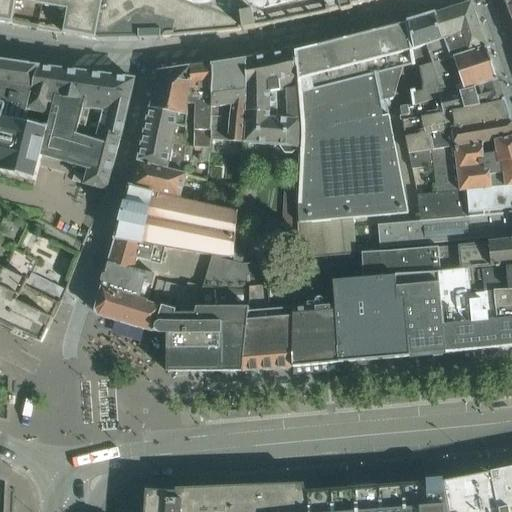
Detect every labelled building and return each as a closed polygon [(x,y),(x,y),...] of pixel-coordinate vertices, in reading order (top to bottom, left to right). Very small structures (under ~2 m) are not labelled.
[(0,0),(0,22),(11,25),(16,0),(0,0)] [(16,0),(11,25),(95,41),(103,0),(16,0)] [(331,14),(380,0),(103,0),(96,38),(98,41),(141,40),(151,40),(160,39),(244,32),(257,30),(331,14)] [(486,49),(473,11),(464,6),(439,14),(453,59),(486,49)] [(453,59),(439,14),(408,23),(415,58),(415,66),(418,65),(419,70),(453,59)] [(402,69),(415,66),(415,58),(408,23),(352,40),(298,53),(294,54),(299,98),(299,121),(300,121),(300,149),(299,224),(409,216),(388,101),(396,100),(402,69)] [(497,80),(486,49),(453,59),(419,70),(425,92),(412,94),(414,107),(439,99),(497,80)] [(291,155),(298,150),(298,148),(300,149),(300,121),(299,121),(299,98),(294,54),(246,62),(247,114),(243,143),(279,146),(279,149),(283,154),(291,155)] [(43,157),(51,128),(25,122),(27,111),(54,118),(66,72),(40,69),(34,69),(28,68),(28,67),(6,65),(6,62),(0,61),(0,165),(2,166),(0,172),(35,181),(41,156),(43,157)] [(247,114),(246,62),(212,67),(210,140),(243,143),(247,114)] [(210,140),(212,67),(190,70),(186,118),(193,119),(193,149),(201,149),(201,162),(210,162),(210,149),(210,140)] [(185,129),(186,118),(190,70),(158,73),(154,107),(182,115),(178,129),(185,129)] [(84,185),(106,191),(110,181),(113,168),(117,153),(121,137),(126,117),(134,81),(95,76),(95,75),(93,75),(93,76),(85,75),(85,74),(83,74),(83,75),(66,72),(54,118),(51,128),(43,157),(88,169),(84,185)] [(504,102),(497,80),(439,99),(414,107),(400,109),(403,121),(403,123),(443,115),(443,114),(504,102)] [(456,129),(510,120),(504,102),(443,114),(443,115),(403,123),(403,121),(402,122),(408,154),(433,150),(430,134),(446,130),(451,129),(456,129)] [(167,171),(178,129),(182,115),(154,107),(138,163),(167,171)] [(511,138),(511,124),(510,120),(456,129),(451,129),(446,130),(430,134),(433,150),(455,148),(511,139),(511,138)] [(511,160),(511,138),(511,139),(455,148),(433,150),(408,154),(411,170),(433,168),(511,160)] [(511,187),(511,160),(433,168),(438,194),(511,187)] [(180,200),(186,175),(167,171),(138,163),(131,189),(179,201),(180,200)] [(511,212),(511,187),(438,194),(417,195),(421,222),(470,217),(511,212)] [(233,259),(237,213),(180,200),(179,201),(131,189),(112,251),(112,254),(109,265),(134,271),(138,260),(161,265),(166,249),(220,259),(225,259),(233,259)] [(511,236),(511,212),(470,217),(421,222),(378,226),(380,248),(511,236)] [(511,240),(442,248),(378,253),(361,255),(364,280),(396,277),(396,276),(431,274),(431,273),(439,272),(470,269),(470,268),(483,267),(483,270),(511,268),(511,240)] [(147,301),(155,275),(134,271),(109,265),(102,288),(147,301)] [(28,281),(0,267),(0,327),(25,340),(27,337),(41,343),(53,320),(61,304),(25,287),(28,281)] [(511,291),(511,268),(483,270),(483,267),(470,268),(470,269),(470,294),(484,293),(484,294),(494,294),(494,293),(511,291)] [(288,269),(285,272),(287,282),(298,279),(295,268),(288,269)] [(511,318),(496,320),(494,294),(484,294),(484,293),(470,294),(470,269),(439,272),(431,273),(431,274),(396,276),(396,277),(398,299),(405,299),(410,358),(412,358),(448,354),(453,355),(511,348),(511,318)] [(398,299),(396,277),(364,280),(332,281),(333,290),(339,364),(410,358),(405,299),(398,299)] [(339,364),(333,290),(316,291),(315,282),(289,284),(290,310),(292,310),(292,368),(339,364)] [(290,310),(289,284),(250,288),(250,311),(244,372),(292,368),(292,310),(290,310)] [(250,311),(250,288),(238,289),(218,288),(201,287),(194,313),(160,305),(153,332),(160,335),(168,335),(167,337),(167,373),(169,373),(176,372),(241,372),(244,372),(250,311)] [(153,332),(160,305),(147,302),(147,301),(102,288),(96,310),(96,312),(96,313),(97,314),(98,315),(98,316),(99,316),(153,332)] [(511,291),(494,293),(494,294),(496,320),(511,318),(511,291)] [(511,511),(511,468),(499,471),(491,473),(497,501),(498,511),(511,511)] [(498,511),(497,501),(491,473),(443,483),(448,511),(498,511)] [(448,511),(443,483),(443,479),(426,480),(427,484),(305,493),(305,495),(307,511),(448,511)] [(307,511),(305,495),(304,485),(177,490),(177,494),(147,491),(145,511),(307,511)]
